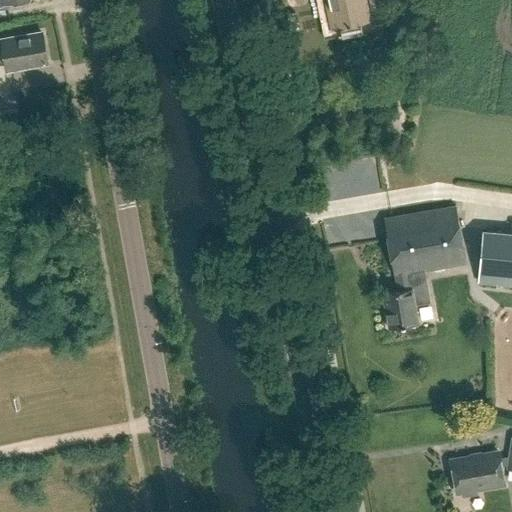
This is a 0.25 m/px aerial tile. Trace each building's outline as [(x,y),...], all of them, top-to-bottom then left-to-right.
[(8,4),(28,0),(0,0),(0,9),(9,8),(8,4)] [(326,0),(332,29),(362,23),(356,0),(326,0)] [(0,60),(6,59),(7,69),(48,62),(43,32),(0,39),(0,60)] [(395,276),(398,292),(382,295),(388,329),(419,324),(416,304),(426,302),(429,299),(427,286),(411,289),(409,274),(470,264),(460,203),(384,216),(394,276),(395,276)] [(450,460),(456,492),(503,483),(499,465),(508,464),(507,467),(511,468),(511,436),(511,437),(509,455),(498,457),(497,451),(450,460)]
